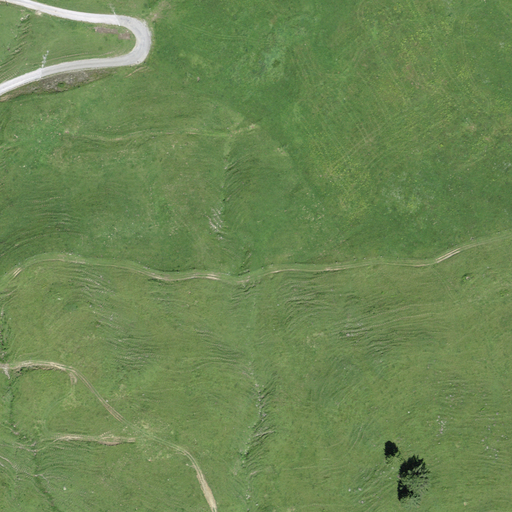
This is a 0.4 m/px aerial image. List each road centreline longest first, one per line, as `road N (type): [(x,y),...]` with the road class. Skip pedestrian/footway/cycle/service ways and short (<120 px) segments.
road 1 (track): [(0,367),(59,366),(74,378),(44,416),(44,434),(166,446),(191,461),(215,511)]
road 2 (unclassified): [(8,0),(120,21),(142,30),(145,43),(139,57),(54,69),(0,92)]
